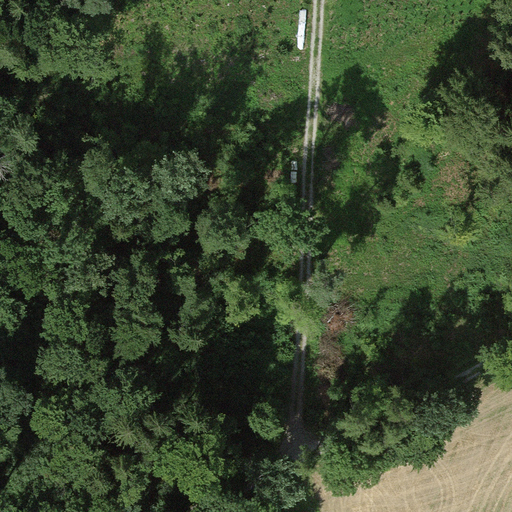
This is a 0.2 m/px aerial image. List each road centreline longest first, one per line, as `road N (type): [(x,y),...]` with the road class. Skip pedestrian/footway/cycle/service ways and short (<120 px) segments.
road 1 (track): [(301,468),(292,453),(320,0)]
road 2 (track): [(511,353),(215,511)]
